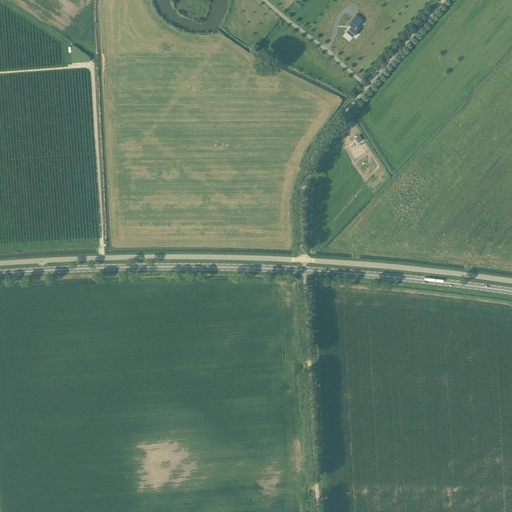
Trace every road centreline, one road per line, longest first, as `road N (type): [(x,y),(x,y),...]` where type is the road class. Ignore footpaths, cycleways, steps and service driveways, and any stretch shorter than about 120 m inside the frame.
road 1 (primary): [(0,274),(304,270)]
road 2 (unclassified): [(0,263),(303,259)]
road 3 (unclassified): [(318,511),(304,270)]
road 4 (unclassified): [(303,259),(511,281)]
road 5 (primary): [(511,292),(304,270)]
road 6 (unclassified): [(303,259),(305,171),(324,134),(367,86)]
road 7 (unclassified): [(264,0),(367,86)]
